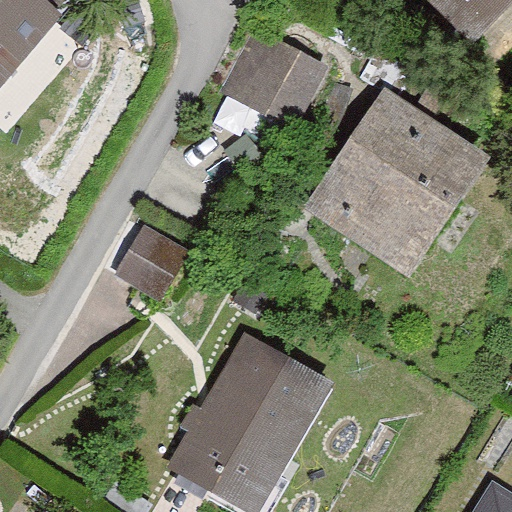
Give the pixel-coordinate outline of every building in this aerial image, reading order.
[(0,0),(0,76),(46,25),(17,0),(0,0)] [(511,2),(511,0),(437,0),(476,38),(511,2)] [(320,73),(261,42),(237,87),(297,118),(320,73)] [(474,170),(391,116),(326,217),(409,271),(474,170)] [(149,221),(124,272),(174,296),(199,244),(149,221)] [(257,511),(320,397),(246,357),(183,473),(254,511),(257,511)] [(511,511),(511,503),(498,494),(485,511),(511,511)]
